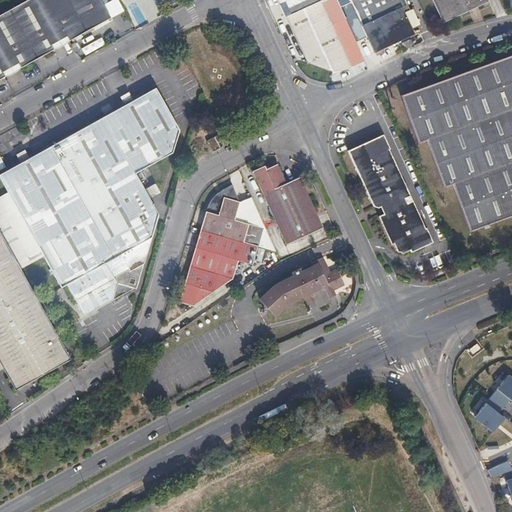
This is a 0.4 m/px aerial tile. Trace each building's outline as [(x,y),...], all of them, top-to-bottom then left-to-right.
[(28,0),(0,16),(0,81),(8,76),(6,72),(20,64),(23,68),(35,61),(33,58),(36,56),(38,54),(42,53),(44,56),(56,49),(54,45),(69,36),(72,40),(85,34),(82,30),(91,25),(93,29),(113,18),(103,0),(28,0)] [(279,0),(307,61),(322,69),(338,72),(351,66),(320,0),(321,0),(279,0)] [(349,0),(374,52),(414,34),(404,13),(410,10),(404,0),(349,0)] [(487,0),(432,0),(443,22),(488,1),(487,0)] [(511,216),(511,55),(400,96),(418,144),(426,141),(444,188),(452,185),(470,232),(511,216)] [(0,173),(0,179),(7,192),(0,196),(0,232),(21,270),(43,257),(61,288),(66,285),(83,317),(109,303),(136,290),(158,215),(135,174),(172,154),(180,130),(156,88),(0,173)] [(383,132),(349,149),(374,204),(379,206),(382,205),(385,212),(379,215),(391,241),(394,240),(398,249),(400,250),(404,253),(411,249),(412,251),(434,241),(427,227),(425,227),(390,148),(391,147),(383,132)] [(214,137),(207,141),(213,151),(219,148),(220,147),(214,137)] [(264,166),(252,171),(286,244),(322,228),(299,177),(285,183),(276,164),(265,169),(264,166)] [(213,293),(233,279),(239,262),(252,266),(258,248),(244,244),(249,226),(235,222),(240,204),(230,186),(229,187),(223,190),(217,196),(213,201),(209,207),(205,215),(200,230),(181,297),(179,302),(193,306),(213,293)] [(249,226),(240,204),(235,222),(249,226)] [(263,231),(249,226),(244,244),(258,248),(278,255),(267,232),(263,231)] [(0,362),(15,390),(71,359),(21,270),(0,232),(0,362)] [(296,298),(312,291),(319,288),(321,292),(328,289),(335,286),(344,282),(337,268),(331,271),(327,261),(311,269),(304,272),(282,282),(268,292),(280,310),(296,298)] [(511,375),(510,374),(498,388),(510,399),(511,400),(511,375)] [(498,388),(487,401),(499,412),(510,399),(498,388)] [(487,401),(475,416),(493,431),(505,417),(499,412),(487,401)] [(507,461),(487,470),(491,478),(511,468),(507,461)]
